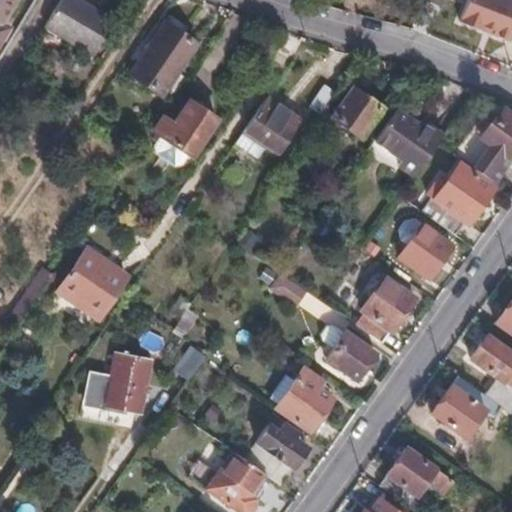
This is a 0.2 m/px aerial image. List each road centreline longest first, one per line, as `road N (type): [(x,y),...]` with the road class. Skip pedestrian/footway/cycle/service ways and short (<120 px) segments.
road 1 (residential): [(317,511),(511,247)]
road 2 (residential): [(247,0),(511,87)]
road 3 (unknown): [(81,511),(152,402)]
